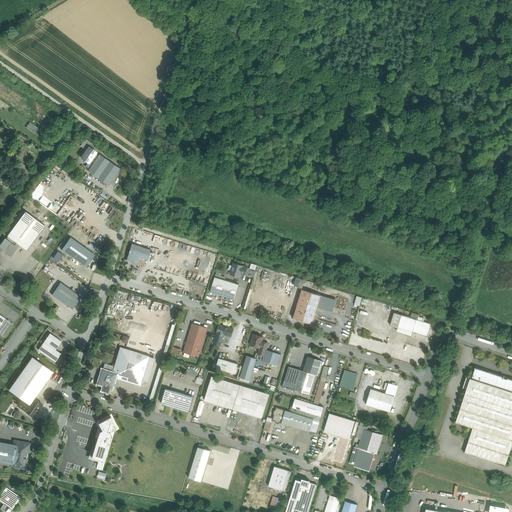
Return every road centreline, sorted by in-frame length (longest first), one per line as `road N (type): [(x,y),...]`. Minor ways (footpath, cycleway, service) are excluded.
road 1 (track): [(188,23),(377,79),(464,49),(511,52)]
road 2 (unclassified): [(108,277),(426,374)]
road 3 (unclassified): [(69,392),(384,490)]
road 4 (track): [(511,139),(449,335)]
road 5 (track): [(141,174),(196,0)]
road 6 (track): [(144,163),(0,62)]
road 7 (unknown): [(179,299),(149,391),(118,385)]
road 8 (unclassified): [(69,392),(27,511)]
road 9 (unclassified): [(426,374),(384,490)]
